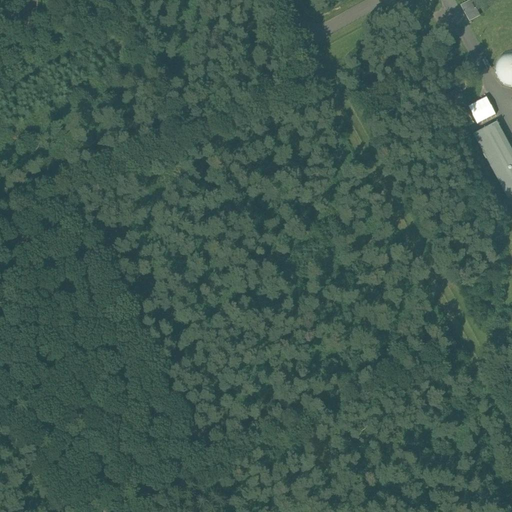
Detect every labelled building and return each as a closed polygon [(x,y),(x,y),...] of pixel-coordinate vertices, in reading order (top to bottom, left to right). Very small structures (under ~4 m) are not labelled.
[(470,0),(462,5),(470,21),(480,15),(476,8),(475,9),(470,0)] [(511,61),(506,62),(500,66),(496,73),(495,80),(496,87),(500,93),(506,97),(511,98),(511,61)] [(456,89),(444,97),(449,104),(461,97),(456,89)] [(474,123),(469,114),(464,117),(469,126),(474,123)] [(511,196),(511,150),(497,122),(474,135),(508,198),(511,196)]
